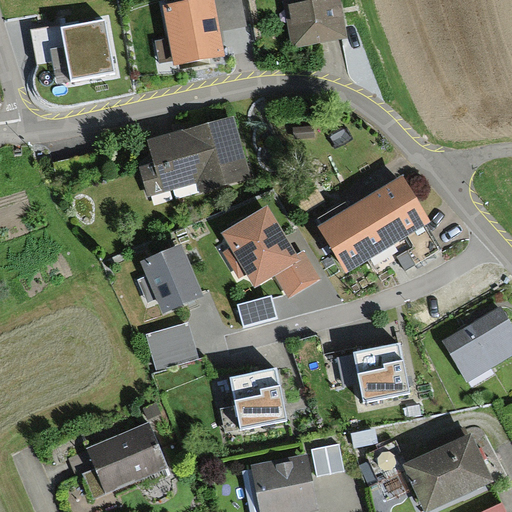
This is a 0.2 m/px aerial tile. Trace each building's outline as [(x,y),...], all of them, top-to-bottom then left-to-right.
[(242,0),(187,0),(162,5),(174,65),(226,55),(222,32),(248,26),(242,0)] [(348,38),(341,0),(282,0),(291,49),(348,38)] [(105,20),(63,28),(62,22),(31,28),(38,67),(54,64),(57,83),(115,72),(105,20)] [(250,177),(233,117),(150,140),(157,164),(143,168),(150,193),(200,179),(203,190),(250,177)] [(429,220),(402,175),(320,225),(348,272),(407,236),(414,247),(398,256),(406,269),(438,250),(422,224),(429,220)] [(267,206),(221,235),(229,247),(223,251),(239,277),(246,273),(254,286),(274,273),(289,297),(319,278),(303,253),(298,256),(267,206)] [(200,295),(179,245),(139,262),(145,276),(139,279),(149,302),(158,298),(164,311),(200,295)] [(270,298),(239,306),(245,327),(275,319),(270,298)] [(466,381),(511,353),(511,326),(502,309),(443,343),(466,381)] [(188,324),(147,337),(158,370),(198,357),(188,324)] [(402,342),(353,353),(363,401),(412,390),(402,342)] [(231,378),(237,405),(221,409),(226,431),(287,417),(276,368),(231,378)] [(167,467),(147,421),(86,448),(96,470),(85,474),(95,499),(167,467)] [(471,434),(406,464),(428,511),(493,481),(471,434)] [(406,464),(395,443),(366,457),(377,479),(406,464)] [(343,472),(338,445),(312,450),(317,477),(343,472)] [(310,511),(318,510),(306,455),(251,467),(260,511),(310,511)] [(506,511),(502,503),(483,511),(506,511)]
